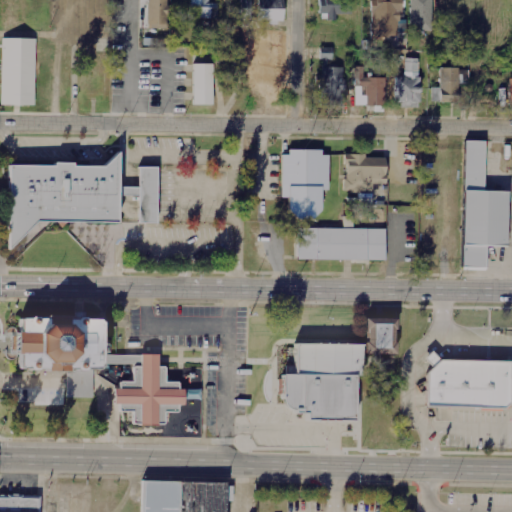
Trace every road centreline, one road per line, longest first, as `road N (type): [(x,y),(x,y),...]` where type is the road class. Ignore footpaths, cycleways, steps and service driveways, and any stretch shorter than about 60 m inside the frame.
road 1 (primary): [(0,456),(511,470)]
road 2 (residential): [(511,129),(0,124)]
road 3 (primary): [(511,294),(0,290)]
road 4 (residential): [(297,126),(300,0)]
